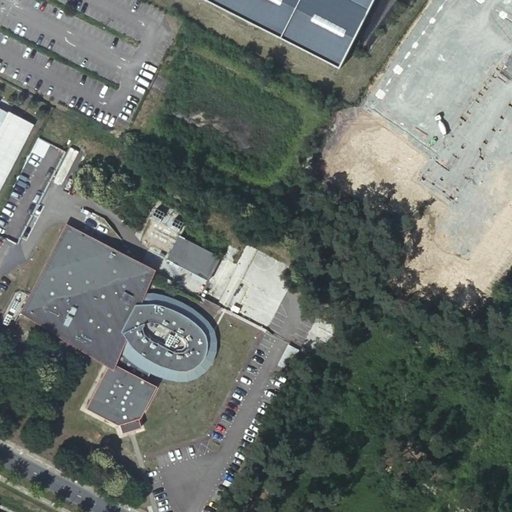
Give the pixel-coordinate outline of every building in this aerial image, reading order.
[(209,0),(338,65),(372,0),(209,0)] [(0,185),(32,125),(8,113),(0,129),(0,185)] [(54,180),(61,184),(75,150),(68,147),(54,180)] [(151,268),(65,223),(18,312),(102,364),(105,358),(112,343),(143,292),(151,268)] [(182,236),(170,260),(208,281),(220,257),(182,236)] [(143,292),(112,343),(145,374),(170,380),(186,380),(197,377),(206,370),(212,361),(216,349),(216,339),(213,327),(202,316),(191,306),(170,295),(152,291),(143,292)] [(140,383),(145,374),(112,343),(105,358),(102,364),(105,369),(82,412),(114,428),(116,428),(118,436),(131,432),(137,430),(135,421),(137,421),(153,389),(140,383)]
